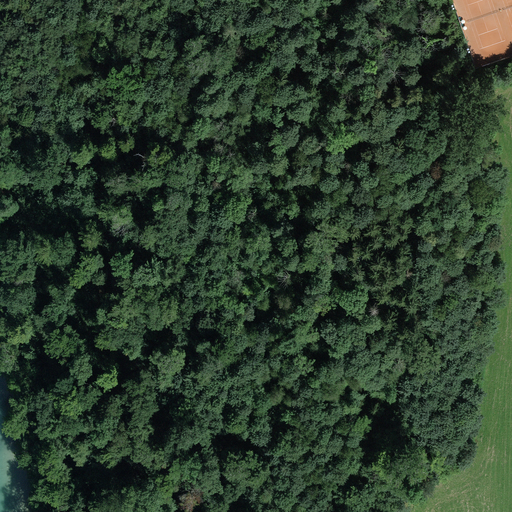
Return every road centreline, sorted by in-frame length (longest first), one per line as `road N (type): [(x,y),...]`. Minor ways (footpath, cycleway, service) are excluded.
road 1 (track): [(330,511),(421,330),(398,129),(287,65),(179,51),(135,59),(108,77)]
road 2 (track): [(119,0),(108,77),(92,109),(127,394),(139,431),(188,511)]
road 3 (track): [(51,511),(32,369),(0,229)]
